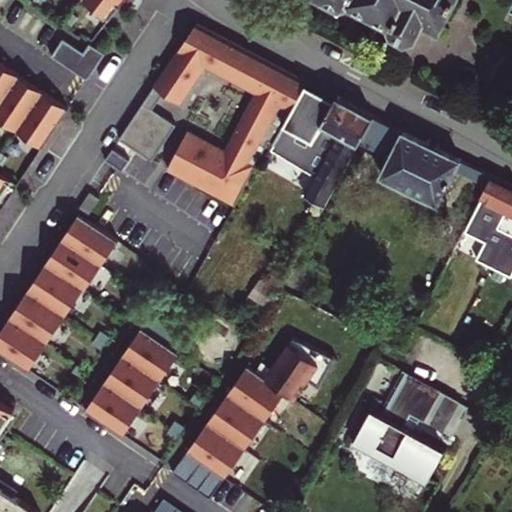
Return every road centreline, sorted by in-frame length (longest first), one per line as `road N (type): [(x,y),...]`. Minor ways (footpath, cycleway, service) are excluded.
road 1 (residential): [(212,0),(511,158)]
road 2 (residential): [(0,279),(182,0)]
road 3 (residential): [(0,371),(155,473)]
